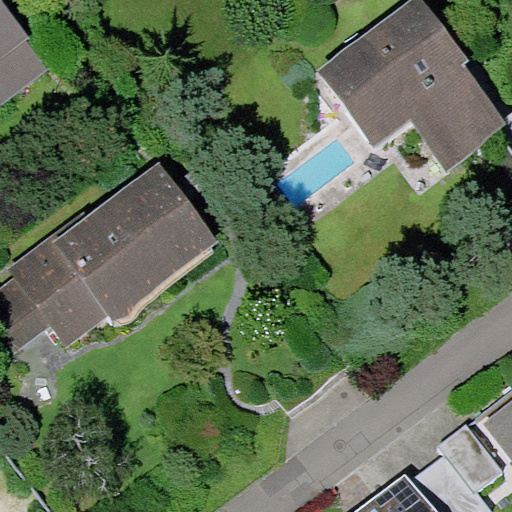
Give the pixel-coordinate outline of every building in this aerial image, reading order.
[(1,0),(0,0),(0,59),(30,37),(1,0)] [(380,152),(425,118),(461,166),(511,127),(511,122),(428,11),(329,84),(380,152)] [(223,249),(166,173),(0,297),(0,319),(26,354),(63,326),(84,354),(223,249)] [(511,387),(463,424),(501,475),(511,466),(511,387)] [(424,452),(463,503),(501,475),(463,424),(457,416),(419,445),(424,452)] [(419,511),(469,511),(463,503),(424,452),(392,476),(419,511)] [(419,511),(392,476),(343,511),(419,511)]
